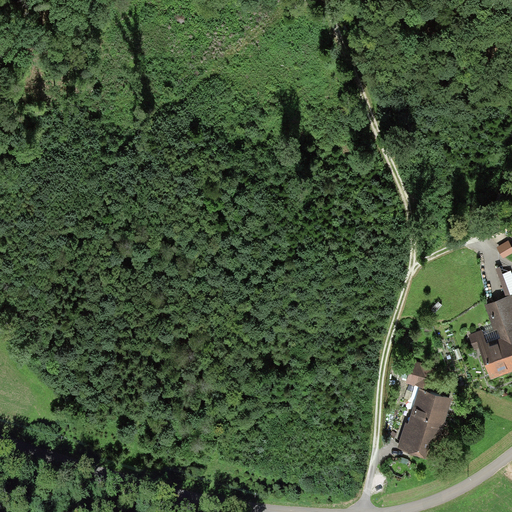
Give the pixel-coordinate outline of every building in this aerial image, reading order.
[(504,256),(511,252),(511,244),(511,243),(500,247),(504,256)] [(496,266),(506,293),(511,291),(511,271),(511,269),(509,269),(501,266),(500,264),(496,266)] [(485,301),(493,324),(498,322),(511,361),(511,291),(506,293),(485,301)] [(491,374),(511,366),(511,361),(498,322),(493,324),(469,333),(474,347),(480,345),(491,374)] [(422,361),(412,358),(405,381),(415,384),(415,383),(429,387),(435,367),(421,363),(422,361)] [(429,387),(419,384),(408,419),(406,418),(398,444),(433,456),(452,394),(429,387)]
